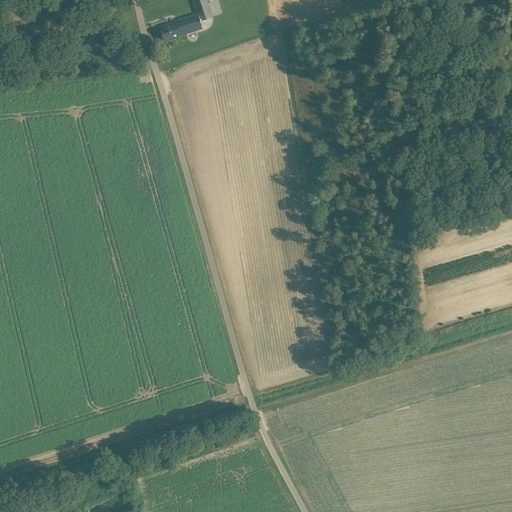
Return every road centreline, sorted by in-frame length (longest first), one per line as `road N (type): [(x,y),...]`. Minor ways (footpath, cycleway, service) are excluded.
road 1 (unclassified): [(140,0),(256,413),(304,511)]
road 2 (track): [(511,335),(256,413)]
